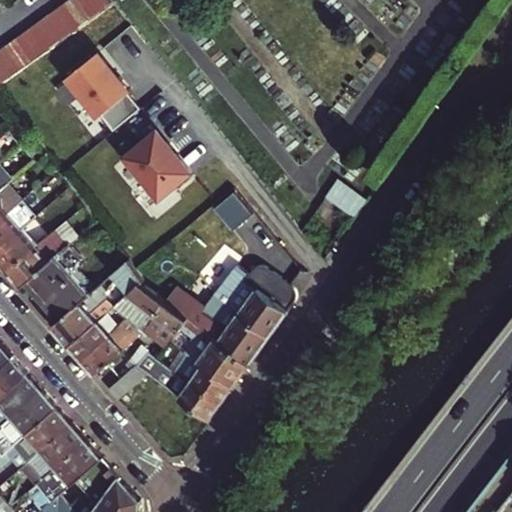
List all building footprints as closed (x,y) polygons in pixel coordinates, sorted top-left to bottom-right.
[(83,24),(93,17),(80,0),(67,0),(66,1),(83,24)] [(80,0),(93,17),(103,10),(95,0),(80,0)] [(95,0),(103,10),(116,1),(114,0),(95,0)] [(73,31),(83,24),(66,1),(56,8),(73,31)] [(63,38),(73,31),(56,8),(47,15),(63,38)] [(54,45),(63,38),(47,15),(37,22),(54,45)] [(43,52),(54,45),(37,22),(27,29),(43,52)] [(34,59),(43,52),(27,29),(17,36),(34,59)] [(24,65),(34,59),(17,36),(8,43),(24,65)] [(0,53),(14,72),(24,65),(8,43),(0,48),(0,53)] [(101,50),(66,79),(97,118),(101,114),(114,130),(141,108),(128,92),(132,89),(101,50)] [(0,74),(3,79),(14,72),(0,53),(0,74)] [(26,142),(32,136),(19,120),(11,126),(25,143),(26,142)] [(159,127),(123,157),(161,201),(196,171),(159,127)] [(32,136),(26,142),(36,155),(43,150),(32,136)] [(0,192),(9,185),(11,183),(0,171),(0,192)] [(328,196),(356,216),(369,199),(340,178),(328,196)] [(12,197),(19,205),(30,195),(24,188),(12,197)] [(0,221),(11,212),(0,199),(0,221)] [(211,204),(172,239),(202,273),(241,238),(211,204)] [(32,220),(41,213),(42,212),(36,205),(26,214),(32,220)] [(0,221),(0,248),(24,228),(11,212),(0,221)] [(43,232),(51,225),(41,213),(32,220),(43,232)] [(0,248),(0,261),(8,270),(38,244),(24,228),(0,248)] [(22,287),(30,280),(53,260),(61,253),(46,237),(38,244),(8,270),(22,287)] [(63,318),(94,291),(78,273),(90,262),(73,242),(61,253),(53,260),(30,280),(63,318)] [(194,320),(204,306),(135,255),(129,260),(145,280),(142,283),(175,306),(193,319),(194,320)] [(142,283),(145,280),(129,260),(114,273),(131,292),(142,283)] [(194,320),(253,363),(298,299),(299,297),(300,295),(300,293),(299,290),(298,288),(296,287),(294,285),(271,267),(269,266),(268,265),(266,264),(264,264),(262,264),(260,265),(258,265),(256,266),(254,268),(253,270),(237,260),(204,306),(194,320)] [(72,343),(100,319),(115,306),(104,293),(115,284),(109,277),(94,291),(63,318),(56,324),(72,343)] [(162,317),(175,306),(142,283),(131,292),(115,306),(131,317),(143,326),(152,317),(157,314),(162,317)] [(184,327),(193,319),(175,306),(162,317),(158,321),(148,330),(158,337),(166,343),(171,338),(180,330),(184,327)] [(72,343),(85,357),(112,333),(100,319),(72,343)] [(237,385),(253,363),(194,320),(193,319),(184,327),(197,337),(188,351),(237,385)] [(85,357),(98,373),(143,335),(128,320),(112,333),(85,357)] [(0,367),(16,354),(1,337),(0,337),(0,367)] [(225,401),(237,385),(188,351),(178,365),(177,367),(225,401)] [(213,418),(225,401),(177,367),(175,370),(170,367),(163,361),(152,352),(138,364),(150,373),(161,381),(165,384),(213,418)] [(0,397),(31,371),(16,354),(0,367),(0,397)] [(111,387),(121,398),(150,373),(138,364),(111,387)] [(0,417),(0,421),(3,425),(45,387),(31,371),(0,397),(0,413),(2,416),(0,417)] [(10,433),(17,441),(60,404),(45,387),(3,425),(10,433)] [(17,441),(33,459),(75,422),(60,404),(17,441)] [(33,459),(47,476),(90,438),(75,422),(33,459)] [(8,449),(17,441),(10,433),(1,441),(8,449)] [(62,493),(79,478),(105,455),(90,438),(47,476),(62,493)] [(0,468),(14,456),(24,467),(26,466),(33,459),(17,441),(8,449),(0,456),(0,468)] [(79,478),(89,489),(114,466),(105,455),(79,478)] [(40,482),(47,476),(33,459),(26,466),(40,482)] [(109,511),(143,511),(143,498),(121,474),(101,503),(109,511)] [(62,493),(72,504),(89,489),(79,478),(62,493)] [(36,506),(41,502),(31,490),(26,495),(36,506)] [(109,511),(101,503),(92,492),(78,511),(79,511),(109,511)] [(64,511),(72,504),(62,493),(55,500),(64,511)] [(511,511),(511,495),(500,510),(502,511),(511,511)]
